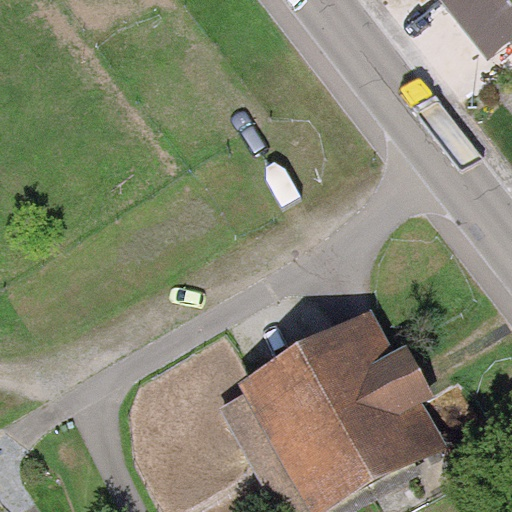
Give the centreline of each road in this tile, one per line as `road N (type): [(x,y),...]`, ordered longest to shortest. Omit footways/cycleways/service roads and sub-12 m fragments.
road 1 (residential): [(129,511),(76,407),(352,238),(441,166)]
road 2 (tertiary): [(313,0),(441,166)]
